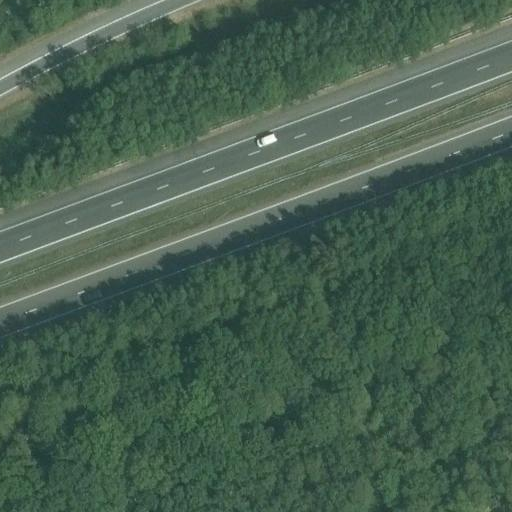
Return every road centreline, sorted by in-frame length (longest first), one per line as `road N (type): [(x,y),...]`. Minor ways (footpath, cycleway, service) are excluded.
road 1 (motorway): [(511,56),(0,248)]
road 2 (motorway): [(0,320),(511,130)]
road 3 (motorway): [(184,0),(0,87)]
